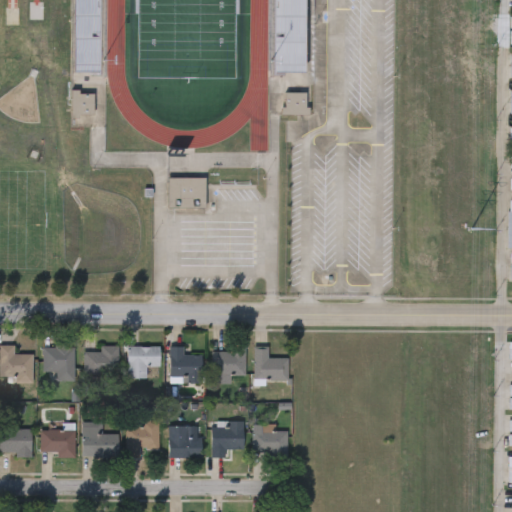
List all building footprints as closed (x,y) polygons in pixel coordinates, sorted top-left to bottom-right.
[(99,0),(99,72),(73,72),(73,0),(99,0)] [(300,0),(301,71),(273,71),(272,0),(300,0)] [(92,91),(92,114),(70,114),(70,91),(92,91)] [(204,178),(204,207),(167,207),(167,177),(204,178)] [(98,351),(98,345),(116,345),(116,377),(82,377),(82,351),(98,351)] [(0,381),(0,346),(12,346),(12,354),(31,354),(31,381),(0,381)] [(41,346),(72,346),(72,380),(54,380),(54,371),(41,371),(41,346)] [(158,377),(125,377),(125,346),(158,346),(158,377)] [(200,355),(200,382),(167,382),(167,346),(181,346),(181,355),(200,355)] [(243,375),(211,375),(211,351),(243,351),(243,375)] [(285,357),(285,380),(257,380),(257,357),(285,357)] [(156,448),(139,448),(139,458),(125,458),(125,425),(139,425),(139,420),(156,420),(156,448)] [(79,456),(79,422),(100,422),(100,433),(117,433),(117,456),(79,456)] [(241,422),(241,449),(227,449),(227,456),(210,456),(210,422),(241,422)] [(285,430),(285,451),(251,451),(251,423),(270,423),(270,430),(285,430)] [(200,457),(167,457),(167,425),(186,425),(186,437),(200,437),(200,457)] [(60,429),(60,426),(73,426),(73,455),(38,455),(38,429),(60,429)] [(0,428),(29,428),(29,454),(0,454),(0,428)]
